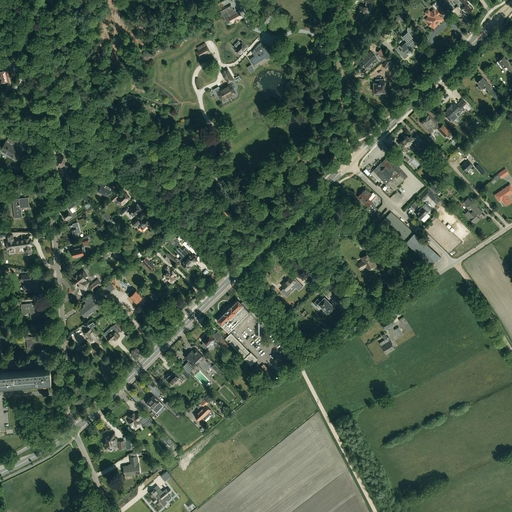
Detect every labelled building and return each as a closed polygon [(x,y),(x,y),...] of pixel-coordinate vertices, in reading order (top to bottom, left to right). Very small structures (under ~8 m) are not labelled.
[(365,19),(368,7),(371,8),(372,0),(364,0),(365,2),(366,2),(365,6),(360,5),(357,17),(365,19)] [(454,8),(448,0),(444,0),(445,2),(451,11),(454,8)] [(454,0),(457,4),(460,8),(460,7),(465,13),(465,14),(466,14),(472,8),(466,1),(467,1),(466,0),(454,0)] [(436,1),(433,3),(431,5),(434,8),(430,11),(428,9),(424,12),(425,13),(425,14),(427,16),(428,16),(428,17),(425,20),(428,23),(427,23),(430,26),(431,25),(433,28),(436,24),(438,23),(443,19),(439,14),(443,11),(440,7),(440,6),(436,1)] [(229,9),(227,7),(220,11),(227,22),(230,21),(231,24),(242,18),(238,12),(232,15),(229,9)] [(270,40),(274,38),(270,29),(266,31),(270,40)] [(409,49),(410,49),(412,47),(412,46),(415,44),(411,39),(413,37),(407,32),(402,37),(406,42),(401,47),(399,45),(396,48),(398,50),(397,50),(402,55),(402,56),(404,58),(409,54),(408,54),(409,53),(407,51),(409,49)] [(388,38),(384,33),(376,39),(379,43),(381,41),(382,43),(388,38)] [(246,46),(241,42),(241,43),(239,41),(241,39),(238,35),(230,43),(235,47),(234,48),(235,49),(239,53),(246,46)] [(254,56),(250,59),(253,64),(265,57),(266,58),(269,56),(269,55),(272,53),(269,47),(267,48),(266,45),(265,46),(262,42),(258,44),(251,52),(254,56)] [(199,58),(211,52),(207,45),(206,45),(205,43),(196,47),(198,50),(195,51),(199,58)] [(362,57),(363,58),(358,62),(364,69),(376,57),(370,51),(366,55),(365,54),(362,57)] [(10,65),(18,63),(16,53),(10,55),(11,58),(9,58),(9,59),(6,59),(8,65),(10,64),(10,65)] [(502,67),(505,65),(511,74),(511,66),(503,56),(499,59),(499,60),(497,61),(502,67)] [(0,77),(1,82),(2,82),(2,83),(4,82),(4,81),(8,80),(7,77),(9,76),(7,67),(0,68),(0,77)] [(227,68),(220,72),(228,84),(229,83),(232,81),(234,80),(227,68)] [(488,90),(490,89),(491,88),(482,76),(478,80),(477,81),(479,84),(477,86),(477,87),(479,90),(480,90),(482,88),(485,86),(488,90)] [(374,88),(373,89),(373,91),(374,92),(375,96),(380,95),(380,92),(385,92),(384,79),(376,80),(376,83),(374,83),(374,88)] [(229,84),(220,90),(219,89),(218,90),(218,89),(217,90),(216,91),(222,101),(225,99),(225,98),(230,95),(231,96),(235,94),(233,89),(236,87),(232,81),(229,83),(229,84)] [(494,91),(491,88),(490,89),(492,93),(491,93),(496,99),(500,95),(502,98),(505,96),(501,91),(500,92),(496,89),(494,91)] [(455,103),(445,113),(448,116),(446,118),(449,120),(451,120),(452,122),(460,114),(460,113),(462,111),(463,111),(469,106),(462,99),(459,102),(460,102),(457,105),(455,103)] [(436,122),(429,115),(425,119),(424,119),(422,120),(422,121),(422,122),(425,125),(423,127),(426,129),(431,133),(438,126),(436,123),(436,122)] [(437,130),(445,137),(450,132),(443,124),(437,130)] [(1,150),(16,160),(21,151),(14,147),(16,144),(17,144),(20,139),(11,133),(8,139),(6,142),(1,150)] [(413,139),(410,137),(409,138),(407,136),(406,136),(405,136),(404,136),(403,137),(403,138),(403,139),(399,144),(407,152),(410,148),(412,149),(417,145),(422,150),(428,144),(424,140),(423,141),(417,135),(413,139)] [(394,191),(398,187),(397,186),(407,176),(397,166),(398,165),(389,155),(368,176),(376,184),(381,179),(386,184),(388,182),(390,184),(389,185),(394,191)] [(56,156),(56,158),(58,167),(61,167),(62,167),(62,169),(66,171),(65,173),(72,178),(76,172),(69,166),(69,167),(67,166),(65,166),(63,157),(61,157),(60,156),(56,156)] [(472,165),(468,160),(461,166),(465,171),(472,165)] [(112,187),(102,182),(98,191),(108,196),(112,187)] [(436,193),(440,190),(438,188),(439,187),(435,183),(430,188),(436,193)] [(508,197),(509,197),(508,195),(511,192),(511,187),(510,184),(494,195),(497,199),(500,197),(506,205),(511,201),(508,197)] [(372,202),(368,198),(371,194),(365,189),(363,191),(361,191),(360,192),(360,194),(357,197),(368,206),(365,209),(371,215),(377,208),(375,207),(375,206),(372,203),(372,202)] [(428,189),(420,197),(423,200),(428,195),(433,200),(436,197),(428,189)] [(122,193),(118,197),(117,198),(123,205),(131,198),(125,191),(123,193),(122,193)] [(29,207),(28,197),(18,198),(12,199),(14,218),(22,217),(21,208),(29,207)] [(473,211),(471,213),(468,210),(465,214),(474,224),(480,219),(476,215),(478,213),(479,214),(482,212),(468,198),(464,202),(468,206),(473,211)] [(84,205),(87,209),(93,205),(90,201),(84,205)] [(67,219),(68,221),(72,218),(71,216),(70,214),(72,213),(70,209),(74,206),(71,203),(67,207),(69,210),(62,214),(66,220),(67,219)] [(142,208),(138,203),(136,205),(133,208),(132,207),(130,209),(127,206),(122,210),(123,213),(126,211),(127,212),(128,212),(133,216),(140,210),(142,208)] [(422,207),(418,211),(419,211),(416,214),(421,219),(427,213),(431,210),(425,204),(422,207)] [(427,267),(430,265),(440,257),(390,212),(382,222),(421,257),(419,260),(427,267)] [(143,218),(139,221),(137,219),(132,223),(134,225),(136,224),(137,225),(140,222),(142,225),(140,227),(142,230),(147,226),(146,225),(151,221),(147,216),(143,219),(143,218)] [(79,236),(78,233),(80,232),(77,222),(72,224),(74,229),(72,230),(74,237),(79,236)] [(180,242),(178,239),(172,232),(166,237),(172,244),(173,244),(175,246),(180,242)] [(7,235),(7,241),(6,241),(7,250),(9,249),(10,252),(15,252),(14,248),(25,247),(26,254),(32,253),(31,246),(32,246),(32,244),(33,244),(33,241),(32,242),(31,238),(14,240),(13,234),(7,235)] [(81,247),(72,249),(74,257),(83,255),(82,251),(84,250),(84,247),(81,248),(81,247)] [(183,255),(184,256),(184,255),(186,258),(192,264),(197,259),(197,257),(195,255),(193,255),(189,251),(187,251),(185,253),(183,250),(182,250),(180,252),(183,255)] [(174,263),(177,261),(169,253),(167,255),(174,263)] [(360,269),(366,266),(368,270),(376,265),(369,253),(361,258),(363,261),(358,264),(360,269)] [(184,256),(179,260),(179,261),(184,266),(184,267),(186,269),(187,269),(192,264),(186,258),(184,255),(184,256)] [(142,261),(150,270),(154,266),(148,260),(150,258),(148,256),(142,261)] [(173,281),(174,281),(175,280),(175,279),(176,278),(175,278),(177,277),(175,275),(176,274),(171,269),(170,269),(167,266),(164,268),(167,271),(164,275),(171,282),(172,281),(172,282),(173,281)] [(79,286),(86,289),(89,282),(85,280),(83,277),(85,275),(82,271),(77,275),(76,275),(73,277),(74,278),(70,281),(75,288),(78,286),(78,285),(80,286),(79,286)] [(31,274),(21,275),(22,281),(24,281),(25,283),(24,283),(24,292),(36,291),(35,282),(30,283),(30,281),(31,281),(31,274)] [(296,282),(291,277),(282,286),(287,291),(296,282)] [(316,277),(312,282),(317,287),(321,282),(316,277)] [(92,292),(102,284),(97,279),(88,286),(92,292)] [(123,285),(126,288),(131,283),(128,280),(123,285)] [(329,282),(325,287),(330,292),(334,287),(329,282)] [(136,303),(140,299),(141,301),(143,299),(142,297),(136,290),(135,291),(133,288),(127,293),(130,296),(129,297),(131,299),(132,298),(136,303)] [(102,289),(99,291),(108,302),(111,299),(102,289)] [(83,306),(83,307),(79,310),(84,317),(92,311),(93,313),(100,308),(93,299),(96,296),(94,293),(84,301),(86,303),(83,306)] [(328,313),(334,307),(324,297),(320,301),(318,299),(313,303),(316,306),(319,304),(328,313)] [(238,300),(231,307),(230,306),(223,313),(224,314),(217,320),(228,332),(249,312),(245,308),(247,306),(243,302),(241,303),(238,300)] [(32,317),(34,317),(38,316),(37,306),(31,307),(30,303),(21,304),(22,313),(30,312),(30,317),(32,317)] [(380,323),(385,330),(394,324),(390,316),(380,323)] [(404,317),(399,320),(407,332),(411,329),(404,317)] [(112,328),(112,329),(109,331),(108,330),(104,333),(107,336),(106,337),(107,338),(107,339),(108,340),(109,340),(110,341),(113,338),(115,340),(119,335),(117,333),(119,330),(120,331),(123,329),(117,322),(114,325),(115,326),(112,328)] [(87,338),(86,338),(88,340),(89,340),(89,341),(96,337),(94,335),(94,334),(93,332),(92,331),(90,329),(90,328),(89,326),(84,329),(86,331),(84,333),(87,338)] [(399,327),(395,330),(399,336),(403,334),(399,327)] [(224,342),(224,343),(228,347),(230,344),(250,365),(257,358),(255,356),(250,352),(231,333),(225,338),(222,336),(220,338),(224,342)] [(215,339),(212,336),(211,337),(208,334),(205,338),(204,337),(201,340),(204,342),(201,345),(206,350),(209,347),(208,346),(215,339)] [(27,345),(28,345),(28,349),(41,348),(41,340),(33,340),(33,336),(25,337),(25,341),(27,341),(27,345)] [(392,343),(388,337),(387,338),(385,339),(379,343),(386,355),(386,354),(394,349),(391,343),(392,343)] [(185,357),(188,360),(182,366),(189,373),(192,370),(191,369),(197,364),(196,363),(197,362),(205,371),(211,366),(202,356),(197,350),(194,353),(192,350),(185,357)] [(0,384),(51,380),(50,368),(46,369),(0,372),(0,384)] [(169,373),(170,373),(169,374),(168,374),(166,375),(166,376),(167,376),(166,377),(165,379),(167,382),(169,380),(172,384),(178,378),(181,382),(184,379),(181,376),(182,375),(176,368),(172,372),(172,371),(169,373)] [(190,376),(183,368),(180,371),(187,378),(190,376)] [(15,385),(1,386),(1,393),(6,393),(6,392),(15,392),(15,385)] [(153,395),(146,403),(152,408),(155,405),(157,408),(162,404),(153,395)] [(176,406),(167,398),(163,402),(171,411),(176,416),(181,411),(176,406)] [(200,403),(203,407),(194,415),(195,416),(195,417),(196,418),(197,418),(199,420),(202,417),(205,420),(210,415),(208,413),(211,410),(206,405),(208,403),(204,399),(200,403)] [(135,414),(133,412),(131,414),(130,414),(129,414),(128,415),(128,416),(130,419),(127,421),(131,425),(133,423),(137,427),(142,423),(139,419),(143,417),(139,411),(135,414)] [(105,441),(104,441),(104,442),(103,443),(104,444),(105,445),(105,448),(109,448),(109,449),(110,449),(112,449),(112,448),(112,447),(116,447),(114,433),(111,434),(111,433),(106,434),(106,441),(105,441)] [(173,442),(167,435),(163,438),(165,440),(165,441),(169,445),(173,442)] [(123,466),(124,476),(125,476),(125,475),(130,474),(140,473),(139,463),(138,463),(137,456),(130,457),(131,465),(123,466)] [(166,471),(161,475),(165,480),(170,475),(166,471)] [(153,496),(152,496),(155,500),(156,500),(160,504),(165,500),(163,497),(170,491),(166,487),(163,490),(158,484),(153,488),(154,489),(150,492),(153,496)]
